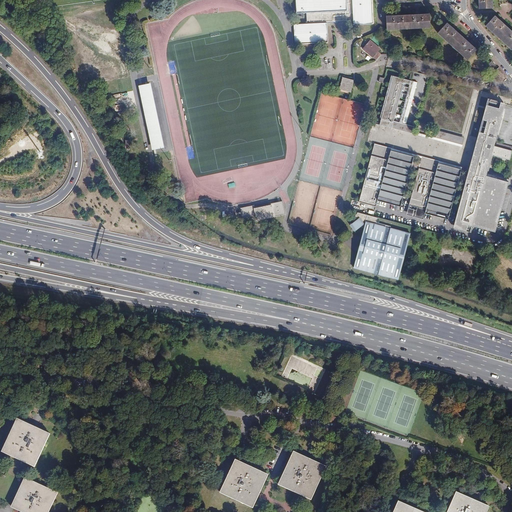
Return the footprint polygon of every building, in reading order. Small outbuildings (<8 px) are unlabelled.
[(294,0),(295,16),(307,16),(308,26),(327,25),(353,24),(352,0),(294,0)] [(352,0),(353,24),(353,27),(373,26),(371,0),(352,0)] [(393,16),(386,17),(387,29),(426,26),(425,14),(416,14),(413,15),(397,16),(393,16)] [(511,28),(502,20),(499,17),(496,14),(486,25),(511,47),(511,28)] [(327,25),(308,26),(294,27),(295,47),(328,46),(327,25)] [(450,32),(448,30),(445,27),(437,37),(465,60),(473,50),(467,46),(465,44),(450,32)] [(377,51),(379,49),(369,41),(363,49),(377,61),(383,55),(377,51)] [(418,82),(393,76),(381,118),(394,122),(406,125),(418,82)] [(343,80),(340,90),(353,93),(356,84),(343,80)] [(152,81),(139,84),(152,149),(165,146),(152,81)] [(488,102),(479,136),(478,135),(474,153),(489,157),(490,153),(511,159),(511,155),(511,147),(494,143),(503,106),(488,102)] [(392,127),(394,122),(381,118),(380,124),(392,127)] [(406,125),(394,122),(392,127),(414,133),(416,128),(406,125)] [(466,138),(438,130),(436,138),(464,145),(466,138)] [(484,178),(484,175),(469,171),(467,178),(459,176),(461,171),(438,165),(439,163),(422,159),(420,166),(413,164),(414,159),(391,153),(392,151),(375,146),(360,204),(377,208),(378,203),(401,209),(412,169),(418,171),(407,214),(425,219),(426,212),(448,218),(458,181),(465,183),(456,219),(472,223),(471,227),(494,233),(497,222),(495,221),(503,190),(505,191),(507,184),(484,178)] [(469,171),(485,175),(489,157),(474,153),(469,171)] [(252,204),(240,206),(242,216),(254,214),(255,219),(284,213),(282,201),(253,207),(252,204)] [(375,225),(376,220),(359,216),(351,222),(354,225),(352,227),(357,233),(362,230),(363,232),(354,271),(398,283),(410,236),(390,231),(390,229),(375,225)] [(470,232),(471,227),(472,223),(456,219),(454,227),(470,232)] [(34,464),(47,435),(34,429),(18,422),(5,451),(34,464)] [(295,490),(310,497),(323,468),(294,455),(281,484),(295,490)] [(258,490),(265,476),(236,462),(222,492),(251,505),(258,490)] [(21,511),(48,511),(58,492),(25,477),(10,507),(21,511)] [(457,495),(449,511),(484,511),(486,508),(457,495)]
